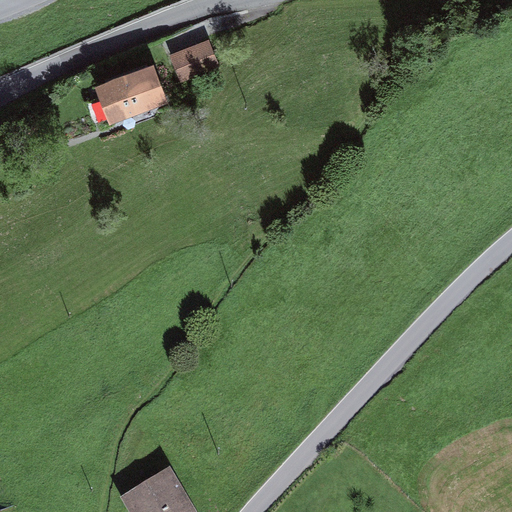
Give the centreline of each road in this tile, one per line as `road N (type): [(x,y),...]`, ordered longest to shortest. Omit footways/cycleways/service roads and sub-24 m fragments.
road 1 (tertiary): [(252,511),(511,241)]
road 2 (tertiary): [(230,0),(0,92)]
